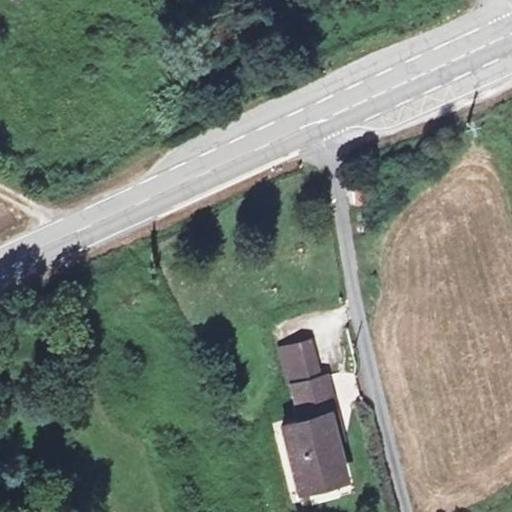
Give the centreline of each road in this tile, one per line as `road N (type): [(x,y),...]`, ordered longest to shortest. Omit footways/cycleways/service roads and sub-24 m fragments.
road 1 (unclassified): [(313,122),(349,300),(406,511)]
road 2 (primary): [(0,266),(313,122)]
road 3 (primary): [(313,122),(511,32)]
